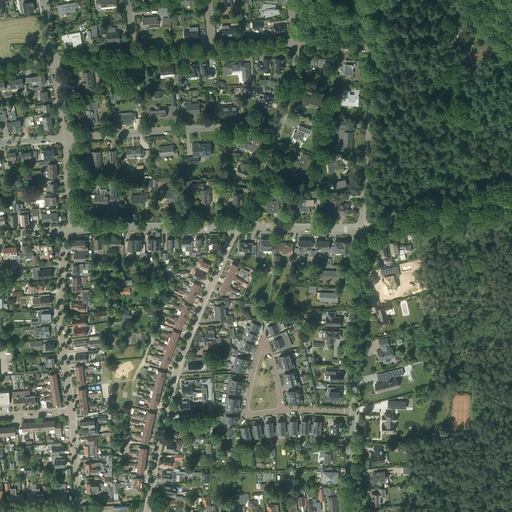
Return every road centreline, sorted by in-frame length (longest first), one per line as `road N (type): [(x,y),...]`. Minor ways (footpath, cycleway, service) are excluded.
road 1 (residential): [(147,511),(175,373),(235,226)]
road 2 (residential): [(64,138),(254,124),(276,131)]
road 3 (residential): [(361,231),(376,47)]
road 4 (residential): [(71,410),(61,308),(64,229)]
road 5 (residential): [(354,412),(361,231)]
road 6 (residential): [(235,226),(72,228)]
road 7 (track): [(361,226),(511,190)]
road 8 (track): [(369,139),(418,114),(430,71),(457,44)]
